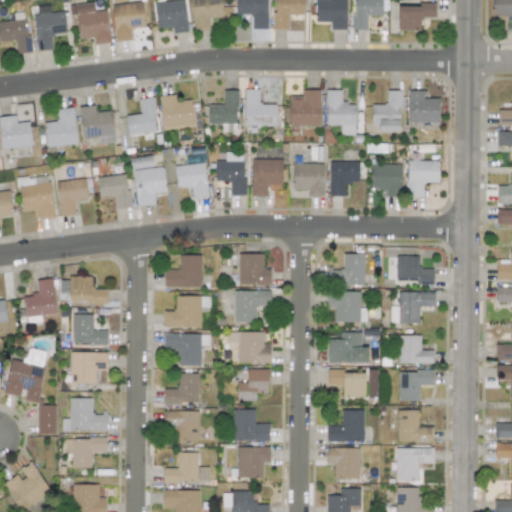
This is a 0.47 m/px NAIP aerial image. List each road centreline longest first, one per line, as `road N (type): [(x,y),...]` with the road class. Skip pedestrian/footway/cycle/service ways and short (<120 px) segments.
road 1 (residential): [(511,61),(232,59),(0,86)]
road 2 (residential): [(462,511),(467,0)]
road 3 (residential): [(464,228),(217,228),(0,254)]
road 4 (residential): [(297,511),(300,228)]
road 5 (residential): [(134,511),(135,238)]
